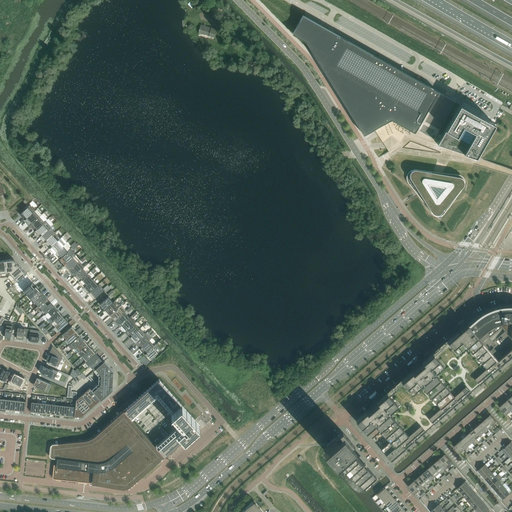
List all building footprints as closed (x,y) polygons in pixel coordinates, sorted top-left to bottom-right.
[(295,30),(292,34),(305,41),(314,55),(363,134),(373,128),(374,128),(389,118),(407,128),(433,143),(456,102),(453,100),(452,99),(451,99),(444,95),(414,78),(408,75),(403,72),(334,33),(328,29),(322,26),(306,17),(303,15),(295,30)] [(217,29),(200,25),(198,33),(214,37),(217,29)] [(388,151),(388,152),(386,153),(387,153),(390,159),(391,159),(392,158),(411,187),(415,193),(413,194),(408,197),(409,199),(414,196),(416,195),(429,214),(440,220),(454,203),(471,174),(469,173),(474,164),(478,158),(496,125),(494,124),(489,133),(484,142),(476,157),(437,143),(459,104),(456,102),(433,143),(407,128),(404,134),(402,136),(399,142),(397,144),(398,145),(397,145),(398,145),(393,148),(391,149),(390,150),(389,151),(388,151)] [(459,104),(437,143),(476,157),(484,142),(489,133),(494,124),(459,104)] [(374,128),(373,128),(388,151),(389,151),(390,150),(391,149),(393,148),(398,145),(397,145),(398,145),(397,144),(399,142),(402,136),(404,134),(407,128),(389,118),(374,128)] [(22,210),(19,212),(20,214),(25,220),(34,211),(35,210),(30,205),(23,211),(22,210)] [(34,211),(25,220),(30,225),(39,217),(34,211)] [(39,217),(30,225),(35,231),(44,222),(39,217)] [(44,222),(35,231),(36,232),(35,233),(38,236),(39,235),(40,237),(50,227),(51,227),(46,221),(44,222)] [(50,227),(40,237),(45,242),(55,233),(50,227)] [(55,233),(45,242),(50,248),(60,238),(55,233)] [(60,238),(50,248),(55,253),(63,246),(66,243),(61,238),(60,238)] [(63,246),(55,253),(60,259),(68,252),(71,249),(66,243),(63,246)] [(68,252),(60,259),(64,264),(65,265),(73,257),(76,255),(71,249),(68,252)] [(0,272),(9,272),(17,281),(25,274),(26,273),(13,259),(0,260),(0,272)] [(78,263),(70,270),(74,276),(83,268),(84,267),(79,261),(78,263)] [(83,268),(74,276),(80,281),(88,274),(83,268)] [(88,274),(80,281),(85,287),(93,280),(88,274)] [(93,280),(85,287),(90,293),(98,285),(93,280)] [(32,282),(23,291),(26,295),(36,286),(32,282)] [(98,285),(90,293),(95,298),(104,290),(99,284),(98,285)] [(36,286),(26,295),(30,299),(39,290),(36,286)] [(39,290),(30,299),(34,303),(34,302),(43,294),(39,290)] [(43,294),(34,302),(38,306),(46,298),(43,294)] [(108,297),(100,304),(105,310),(113,302),(108,297)] [(46,298),(38,306),(42,310),(50,303),(46,298)] [(113,302),(105,310),(105,309),(108,313),(109,313),(110,314),(120,306),(115,300),(113,302)] [(42,310),(41,311),(44,315),(54,306),(50,303),(42,310)] [(110,314),(110,315),(115,321),(124,312),(126,311),(121,305),(120,306),(110,314)] [(54,306),(44,315),(48,319),(57,310),(54,306)] [(469,324),(468,325),(468,326),(478,337),(479,336),(479,335),(483,332),(485,331),(487,329),(490,327),(493,325),(496,324),(499,323),(502,327),(503,328),(506,331),(507,332),(509,335),(511,338),(511,340),(511,342),(511,343),(511,306),(509,306),(504,306),(500,307),(496,308),(492,309),(488,311),(486,312),(482,314),(479,316),(475,319),(473,321),(469,324)] [(57,311),(48,319),(52,323),(61,314),(57,311)] [(124,312),(115,321),(120,326),(129,318),(124,312)] [(61,314),(52,323),(55,327),(64,318),(61,314)] [(129,318),(120,326),(125,332),(134,323),(136,322),(131,316),(129,318)] [(64,318),(55,327),(59,331),(68,323),(64,318)] [(5,323),(3,336),(3,335),(5,335),(5,337),(10,337),(10,338),(11,338),(13,324),(5,323)] [(134,323),(125,332),(130,337),(139,329),(134,323)] [(72,326),(62,335),(66,339),(76,331),(72,326)] [(366,411),(356,420),(357,422),(366,432),(370,430),(370,429),(375,425),(386,437),(390,441),(381,449),(391,461),(401,452),(453,407),(463,399),(489,376),(510,358),(511,355),(511,347),(501,357),(498,360),(493,355),(490,351),(478,337),(468,326),(466,327),(459,334),(457,332),(422,362),(423,363),(412,372),(392,388),(377,402),(366,412),(366,411)] [(15,331),(15,336),(17,336),(16,338),(23,339),(25,329),(18,327),(17,331),(15,331)] [(139,329),(130,337),(135,342),(145,334),(140,328),(139,329)] [(30,329),(29,340),(30,340),(30,341),(37,343),(37,342),(38,342),(38,341),(39,341),(40,339),(42,339),(42,334),(39,331),(30,329)] [(76,331),(66,339),(70,343),(70,344),(79,335),(76,331)] [(135,342),(135,343),(140,349),(149,340),(151,339),(146,333),(145,334),(135,342)] [(70,343),(68,346),(72,350),(76,347),(84,340),(79,335),(70,344),(70,343)] [(84,340),(76,347),(80,350),(80,351),(87,344),(84,340)] [(149,340),(140,349),(145,354),(154,346),(149,340)] [(80,350),(78,352),(82,357),(91,348),(87,344),(80,351),(80,350)] [(154,346),(145,354),(147,356),(150,360),(151,359),(153,362),(155,359),(153,357),(160,350),(155,345),(154,346)] [(91,348),(82,357),(86,361),(95,353),(91,348)] [(51,351),(47,361),(58,367),(58,366),(57,366),(61,357),(62,357),(63,357),(60,355),(51,351)] [(496,352),(493,355),(498,360),(501,357),(498,353),(496,352)] [(86,361),(85,362),(89,367),(90,366),(99,358),(95,353),(86,361)] [(99,358),(90,366),(94,370),(103,362),(99,358)] [(93,388),(91,389),(100,399),(101,400),(102,399),(104,398),(112,390),(113,371),(104,361),(103,362),(94,370),(94,371),(99,376),(98,383),(96,385),(94,387),(93,388)] [(43,366),(40,373),(42,373),(41,374),(54,380),(58,372),(45,366),(45,367),(43,366)] [(3,369),(0,375),(0,378),(4,381),(5,381),(10,372),(9,372),(4,369),(4,370),(3,369)] [(15,375),(12,381),(20,385),(24,379),(15,375)] [(37,378),(33,386),(48,392),(51,384),(38,378),(37,378)] [(129,406),(124,410),(131,417),(135,413),(140,409),(156,395),(184,426),(158,448),(165,456),(165,455),(190,433),(200,425),(196,420),(159,379),(133,402),(129,406)] [(90,388),(85,392),(93,400),(96,403),(99,400),(100,399),(91,389),(90,388)] [(85,392),(81,396),(91,407),(93,406),(96,403),(93,400),(85,392)] [(81,396),(76,400),(84,408),(87,411),(90,408),(91,407),(81,396)] [(75,407),(74,417),(75,417),(77,417),(78,417),(80,416),(81,416),(83,415),(84,414),(87,411),(84,408),(76,400),(75,405),(75,407)] [(511,411),(504,403),(499,407),(506,415),(511,411)] [(49,455),(49,456),(50,456),(50,457),(51,458),(52,458),(57,459),(56,464),(55,464),(54,464),(54,465),(53,471),(52,477),(53,478),(53,479),(54,479),(57,479),(57,480),(89,483),(90,484),(90,485),(96,484),(109,486),(109,485),(114,486),(126,487),(126,488),(125,488),(124,488),(124,489),(125,489),(125,488),(126,488),(127,488),(130,489),(129,487),(132,486),(132,485),(135,484),(134,483),(137,482),(136,481),(138,479),(143,475),(158,462),(159,461),(165,456),(158,448),(157,447),(138,426),(131,417),(124,410),(119,414),(117,416),(116,415),(115,418),(114,417),(114,418),(112,420),(112,421),(111,420),(110,423),(104,428),(102,430),(100,431),(99,433),(97,434),(95,436),(93,437),(91,438),(90,439),(89,439),(88,440),(87,440),(86,440),(85,440),(83,441),(79,441),(75,442),(66,443),(58,444),(56,444),(53,444),(51,445),(50,447),(49,455)] [(497,421),(491,414),(487,418),(492,425),(497,421)] [(492,425),(487,418),(483,422),(488,428),(492,425)] [(488,428),(483,422),(478,425),(484,432),(488,428)] [(484,432),(478,425),(474,429),(480,435),(484,432)] [(480,435),(474,429),(470,432),(476,439),(480,435)] [(352,448),(355,446),(348,438),(342,432),(339,434),(333,440),(323,448),(335,462),(338,460),(344,466),(349,472),(355,478),(360,484),(363,488),(376,477),(373,473),(368,467),(362,461),(357,454),(352,448)] [(476,439),(470,432),(466,436),(472,443),(476,439)] [(472,443),(466,436),(462,439),(468,446),(472,443)] [(468,446),(462,439),(458,443),(464,450),(468,446)] [(464,450),(458,443),(454,447),(460,453),(464,450)] [(452,462),(445,454),(441,458),(448,465),(452,462)] [(448,465),(441,458),(437,461),(444,469),(448,465)] [(444,469),(437,461),(433,465),(440,473),(444,469)] [(482,475),(489,469),(485,464),(478,470),(482,475)] [(440,473),(433,465),(429,468),(435,476),(440,473)] [(435,476),(429,468),(425,472),(431,480),(435,476)] [(485,479),(492,473),(489,469),(482,475),(485,479)] [(431,480),(425,472),(421,475),(427,483),(431,480)] [(489,483),(496,477),(492,473),(485,479),(489,483)] [(427,483),(421,475),(416,479),(423,487),(427,483)] [(492,487),(499,481),(496,477),(489,483),(492,487)] [(423,487),(416,479),(412,482),(419,490),(423,487)] [(496,491),(503,485),(499,481),(492,487),(496,491)] [(419,490),(412,482),(408,486),(415,494),(419,490)] [(461,493),(469,486),(465,482),(457,488),(461,493)] [(500,495),(506,489),(503,485),(496,491),(500,495)] [(465,497),(472,490),(469,486),(461,493),(465,497)] [(377,494),(376,495),(380,499),(381,498),(388,492),(389,492),(391,490),(390,489),(388,491),(384,487),(377,494)] [(503,499),(510,493),(506,489),(500,495),(503,499)] [(468,501),(476,494),(472,490),(465,497),(468,501)] [(380,499),(378,500),(382,504),(384,502),(392,496),(394,495),(393,493),(391,495),(389,492),(388,492),(381,498),(380,499)] [(472,505),(479,498),(476,494),(468,501),(472,505)] [(392,496),(384,502),(388,506),(395,500),(396,500),(398,499),(397,498),(395,499),(392,496)] [(475,509),(483,502),(479,498),(472,505),(475,509)] [(388,507),(385,508),(388,511),(391,510),(399,504),(401,503),(400,502),(398,503),(396,500),(395,500),(388,506),(388,507)] [(262,511),(259,507),(255,503),(254,502),(253,502),(251,504),(249,505),(248,507),(246,508),(244,510),(243,511),(242,511),(262,511)] [(477,511),(479,511),(486,506),(483,502),(475,509),(477,511)]
